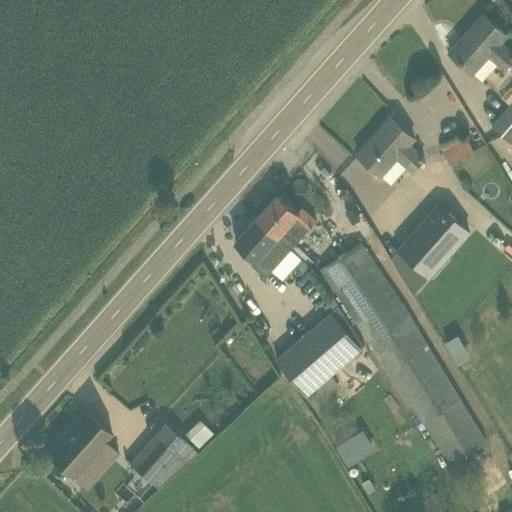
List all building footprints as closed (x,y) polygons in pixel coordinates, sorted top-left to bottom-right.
[(511,51),(500,41),(507,34),(483,13),(449,51),(473,72),(488,55),(502,68),(511,56),(511,51)] [(511,99),(492,123),(511,140),(511,99)] [(412,168),(424,155),(409,141),(413,136),(391,116),(358,153),(381,174),(398,155),(412,168)] [(441,149),(450,163),(475,148),(466,133),(441,149)] [(291,247),(306,231),(317,219),(302,206),(298,211),(277,193),(255,217),(290,248),(291,247)] [(469,230),(439,203),(399,248),(429,275),(469,230)] [(291,247),(290,248),(255,217),(235,239),(257,259),(253,263),(266,275),(271,270),(282,279),(293,267),(301,273),(309,264),(291,247)] [(321,268),(332,284),(459,476),(473,466),(466,455),(487,440),(425,337),(361,241),(321,268)] [(338,382),(331,373),(361,348),(331,311),(276,357),(307,394),(322,412),(337,399),(338,382)] [(111,431),(85,408),(45,452),(72,476),(96,449),(111,431)] [(199,418),(180,436),(193,450),(212,431),(199,418)] [(157,490),(197,455),(164,424),(128,465),(157,490)] [(334,443),(346,464),(374,447),(361,426),(334,443)]
